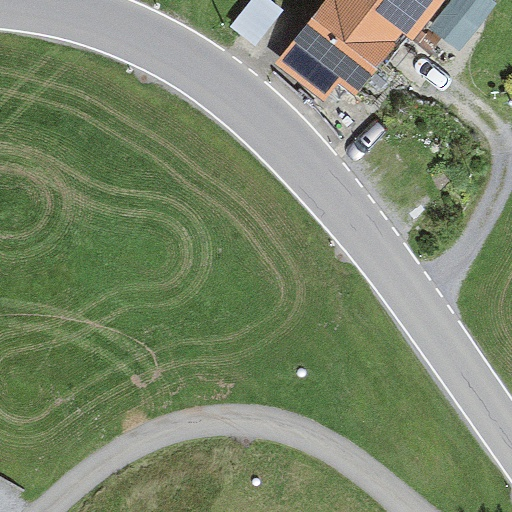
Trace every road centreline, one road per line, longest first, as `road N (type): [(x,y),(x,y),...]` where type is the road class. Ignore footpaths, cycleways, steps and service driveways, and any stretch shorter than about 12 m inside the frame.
road 1 (tertiary): [(511,454),(294,147),(132,37),(0,5)]
road 2 (track): [(56,511),(143,442),(252,420),(371,476),(408,511)]
road 3 (track): [(422,328),(511,150)]
road 4 (track): [(510,153),(448,86),(460,40)]
